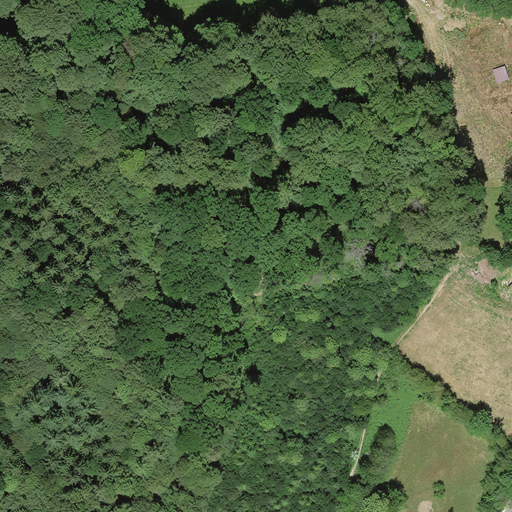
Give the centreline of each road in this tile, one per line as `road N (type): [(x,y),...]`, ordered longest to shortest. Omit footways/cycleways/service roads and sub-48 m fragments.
road 1 (track): [(457,248),(298,274),(111,269),(35,280),(0,310)]
road 2 (track): [(457,248),(465,177),(446,118),(383,0)]
